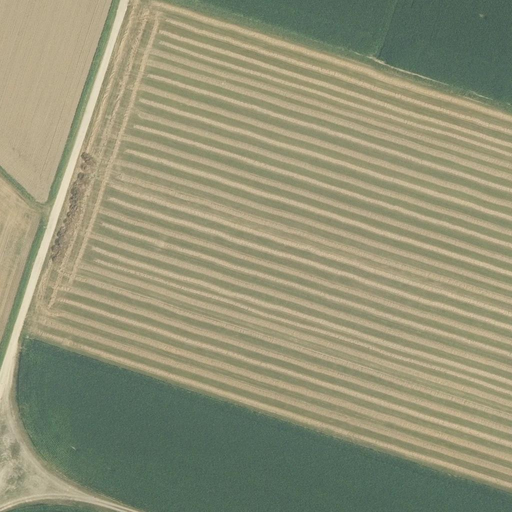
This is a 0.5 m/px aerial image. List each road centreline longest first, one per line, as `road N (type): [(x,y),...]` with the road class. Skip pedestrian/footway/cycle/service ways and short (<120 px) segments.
road 1 (track): [(14,341),(511,502)]
road 2 (track): [(0,388),(126,0)]
road 3 (track): [(511,110),(170,0)]
road 4 (track): [(0,473),(116,511)]
